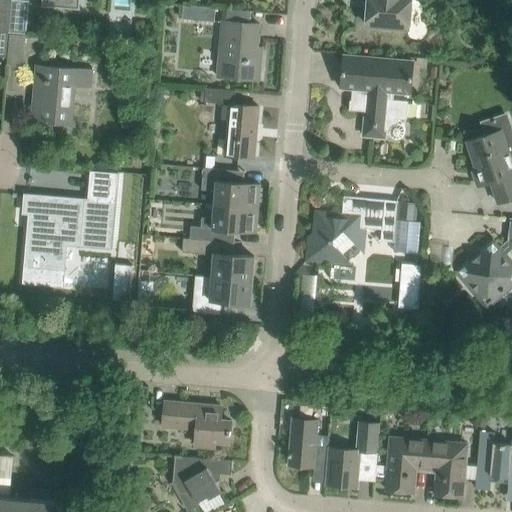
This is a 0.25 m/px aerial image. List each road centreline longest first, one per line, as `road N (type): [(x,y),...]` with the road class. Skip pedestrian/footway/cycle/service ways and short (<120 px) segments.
road 1 (residential): [(272,377),(0,356)]
road 2 (residential): [(441,264),(440,185),(286,170)]
road 3 (residential): [(272,377),(269,490),(285,504),(379,511)]
road 4 (residential): [(286,170),(272,377)]
road 5 (residential): [(298,0),(286,170)]
